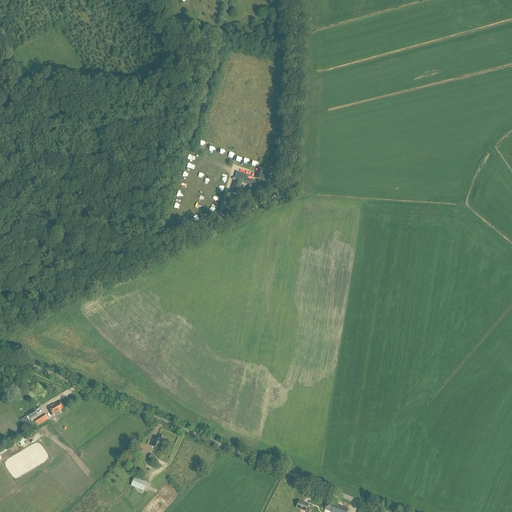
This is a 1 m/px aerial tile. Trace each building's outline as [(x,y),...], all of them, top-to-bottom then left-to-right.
[(257,179),(266,181),(268,172),(260,169),(257,179)] [(238,195),(242,182),(235,180),(231,193),(238,195)] [(63,409),(59,402),(54,406),(53,405),(49,408),(53,415),(63,409)] [(29,420),(37,415),(34,409),(26,414),(29,420)] [(35,421),(38,425),(38,426),(48,419),(45,415),(35,421)] [(159,435),(158,439),(155,438),(151,446),(160,450),(165,438),(159,435)] [(151,454),(148,459),(154,462),(156,457),(151,454)] [(135,478),(132,485),(143,490),(146,483),(135,478)] [(306,511),(309,504),(299,500),(296,508),(306,511)] [(347,511),(349,509),(335,503),(329,500),(328,502),(325,509),(331,511),(347,511)]
